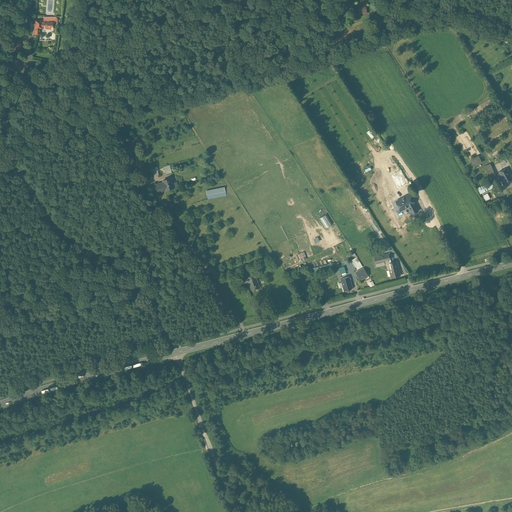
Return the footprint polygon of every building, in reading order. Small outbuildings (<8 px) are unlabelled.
[(55,21),(44,21),(44,20),(35,20),(35,35),(40,35),(40,29),(44,29),(44,28),(50,28),(50,29),(55,29),(55,21)] [(478,155),(471,158),(474,165),(482,161),(478,155)] [(495,175),(492,167),(486,169),(491,180),(495,178),(494,175),(495,175)] [(511,178),(511,176),(507,167),(499,171),(504,183),(511,178)] [(173,182),(171,177),(163,179),(164,181),(166,188),(174,186),(173,182)] [(407,180),(389,190),(392,196),(410,187),(407,180)] [(164,181),(156,183),(159,190),(166,188),(164,181)] [(491,181),(484,184),(477,187),(480,193),(494,186),(491,181)] [(225,186),(206,190),(208,198),(226,195),(225,186)] [(401,209),(415,202),(412,196),(404,201),(398,204),(401,209)] [(430,219),(424,208),(416,213),(422,223),(430,219)] [(386,239),(369,211),(366,212),(383,240),(386,239)] [(326,214),(319,218),(325,228),(332,224),(326,214)] [(430,219),(422,223),(424,228),(429,225),(432,223),(430,219)] [(299,260),(307,258),(305,251),(297,253),(299,260)] [(389,253),(374,257),(376,263),(384,261),(390,260),(389,253)] [(362,266),(357,257),(355,258),(352,260),(357,269),(360,268),(362,266)] [(400,276),(397,261),(391,262),(388,263),(389,270),(391,278),(400,276)] [(346,272),(344,266),(340,267),(338,262),(335,263),(337,268),(338,268),(339,274),(346,272)] [(368,276),(364,268),(356,272),(360,280),(368,276)] [(260,287),(255,274),(247,277),(243,278),(245,284),(249,282),(251,290),(260,287)] [(349,277),(341,279),(344,291),(353,289),(349,277)]
